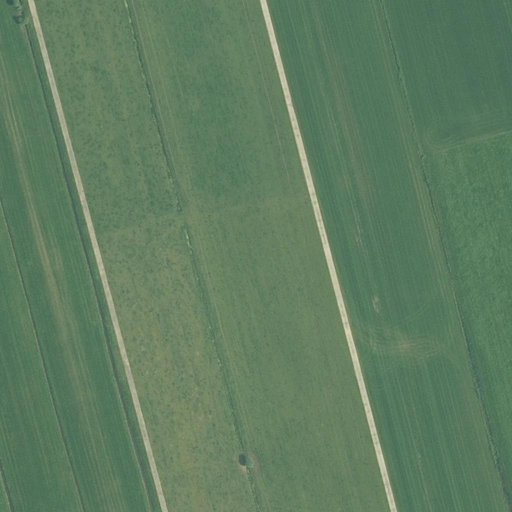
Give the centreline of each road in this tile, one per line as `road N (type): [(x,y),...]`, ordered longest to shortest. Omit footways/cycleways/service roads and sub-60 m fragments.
road 1 (track): [(29,0),(163,511)]
road 2 (track): [(394,511),(262,0)]
